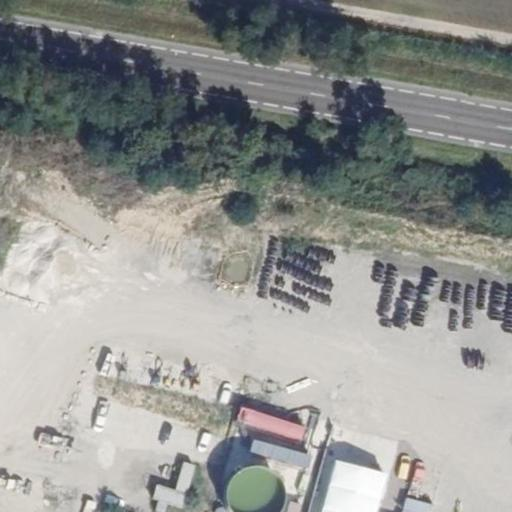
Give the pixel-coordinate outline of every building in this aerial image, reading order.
[(426,276),(423,287),(451,294),(454,283),(426,276)] [(272,436),(266,455),(304,467),(316,430),(244,406),(238,424),(272,436)] [(100,417),(70,414),(66,445),(97,449),(100,417)] [(167,449),(153,498),(107,498),(128,504),(165,504),(168,505),(208,505),(241,506),(219,500),(186,499),(186,498),(197,458),(197,454),(183,453),(167,449)] [(204,502),(218,506),(225,477),(211,473),(204,502)] [(63,499),(60,511),(71,511),(73,500),(63,499)]
